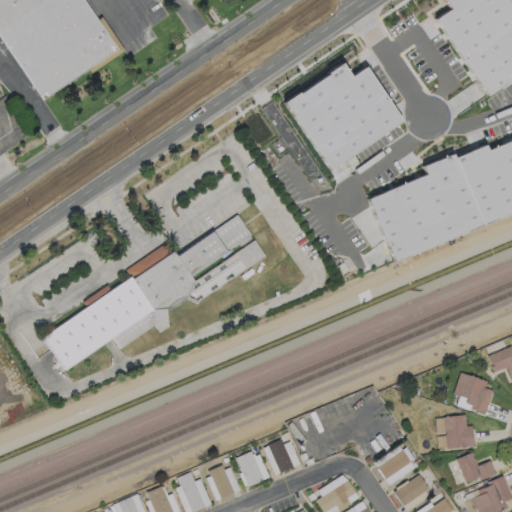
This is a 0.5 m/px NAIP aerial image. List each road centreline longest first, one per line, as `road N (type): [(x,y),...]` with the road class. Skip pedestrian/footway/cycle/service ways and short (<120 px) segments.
road 1 (primary): [(0,255),(374,0)]
road 2 (primary): [(283,0),(0,194)]
road 3 (residential): [(381,511),(354,471),(338,469),(224,511)]
